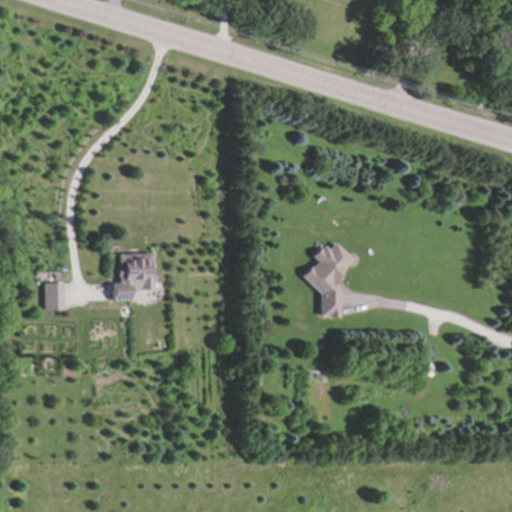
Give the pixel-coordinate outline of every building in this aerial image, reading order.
[(466,34),(465,15),(486,14),(487,32),(466,34)] [(498,62),(488,17),(497,15),(507,60),(498,62)] [(337,318),(336,288),(336,274),(349,260),(332,243),(325,250),(320,245),(309,257),(314,262),(298,277),(317,295),(317,318),(337,318)] [(121,259),(144,259),(144,271),(150,271),(150,280),(127,280),(126,299),(109,299),(109,283),(116,283),(116,274),(114,273),(115,269),(116,268),(121,268),(121,259)] [(39,283),(56,283),(57,311),(40,312),(39,283)]
